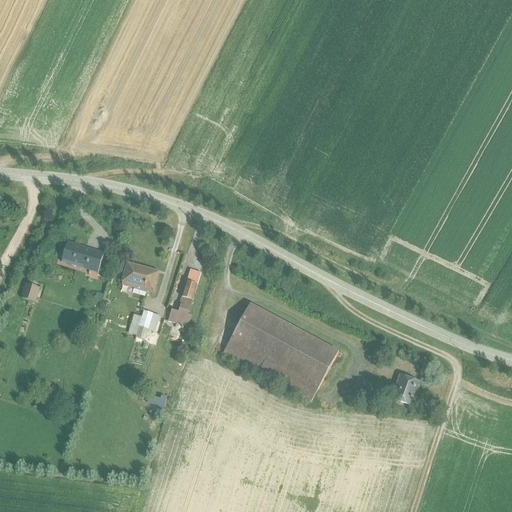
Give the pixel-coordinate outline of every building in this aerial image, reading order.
[(68,242),(62,262),(98,274),(105,254),(68,242)] [(121,263),(119,272),(124,274),(122,282),(123,282),(122,286),(135,289),(133,294),(145,297),(147,292),(153,294),(159,273),(128,264),(128,265),(121,263)] [(172,311),(169,322),(188,328),(191,316),(189,315),(201,273),(191,270),(180,305),(181,306),(179,313),(172,311)] [(26,284),(21,298),(36,303),(41,289),(26,284)] [(97,292),(96,296),(98,297),(96,303),(101,305),(105,295),(97,292)] [(251,305),(223,356),(311,404),(337,357),(340,359),(342,355),(251,305)] [(134,314),(128,333),(136,336),(136,338),(146,341),(149,331),(154,332),(155,332),(160,316),(144,311),(142,317),(134,314)] [(393,388),(390,396),(392,396),(391,400),(413,408),(413,406),(415,407),(417,401),(415,400),(421,384),(400,376),(395,389),(393,388)] [(149,396),(147,403),(164,408),(167,399),(162,397),(161,400),(149,396)]
